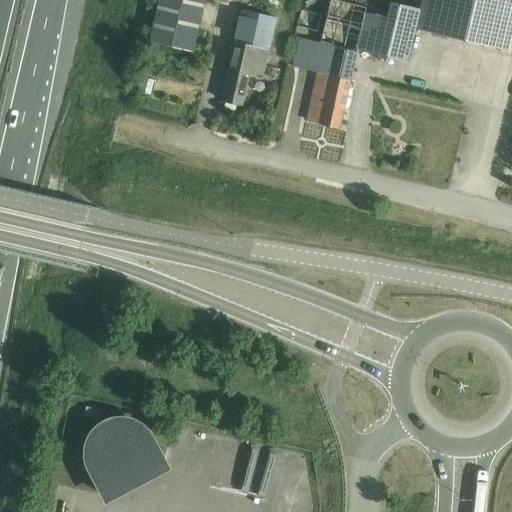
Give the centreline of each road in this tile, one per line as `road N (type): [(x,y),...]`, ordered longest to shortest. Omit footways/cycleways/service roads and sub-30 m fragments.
road 1 (secondary): [(419,338),(237,273),(0,218)]
road 2 (secondary): [(0,237),(153,278),(398,387)]
road 3 (residential): [(511,213),(167,136)]
road 4 (track): [(93,0),(33,283)]
road 5 (unclassified): [(511,295),(251,250)]
road 6 (motorway): [(0,215),(50,0)]
